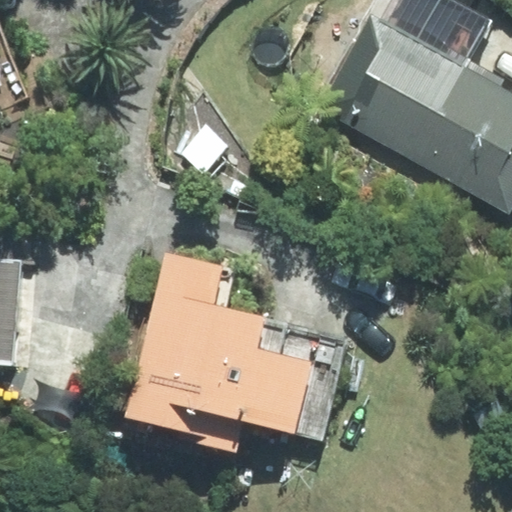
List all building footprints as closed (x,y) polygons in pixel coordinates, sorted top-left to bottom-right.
[(326,107),(511,203),(511,81),(377,12),(326,107)] [(0,91),(15,86),(5,54),(11,52),(0,20),(0,91)] [(247,151),(221,127),(192,158),(217,182),(247,151)] [(183,255),(146,420),(198,432),(195,442),(259,456),(266,425),(319,438),(336,363),(291,352),(298,321),(238,308),(247,270),(183,255)] [(0,362),(14,363),(19,263),(0,261),(0,362)] [(487,429),(511,418),(511,404),(506,391),(476,406),(487,429)]
